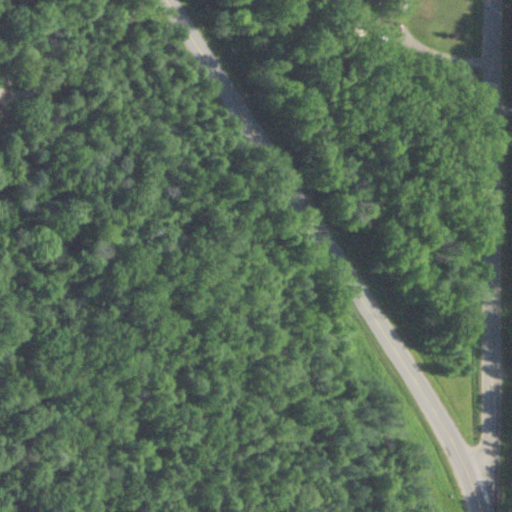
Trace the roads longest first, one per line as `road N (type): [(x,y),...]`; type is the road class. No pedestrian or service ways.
road 1 (tertiary): [(483,511),(431,409),(164,0)]
road 2 (residential): [(485,511),(490,0)]
